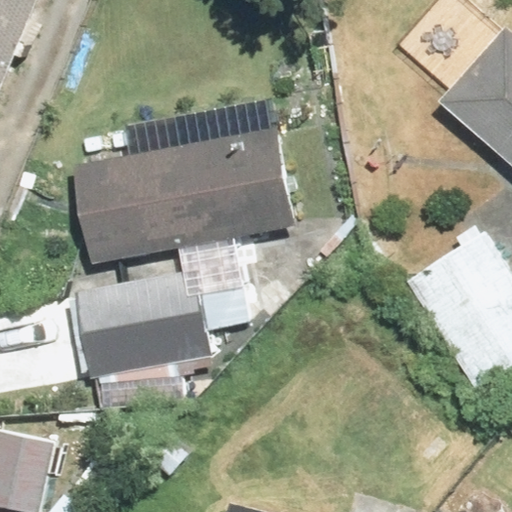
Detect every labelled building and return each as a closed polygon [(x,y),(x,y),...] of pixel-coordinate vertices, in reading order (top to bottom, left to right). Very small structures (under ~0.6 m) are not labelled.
[(0,0),(0,119),(46,0),(0,0)] [(511,14),(510,13),(432,101),(511,171),(511,14)] [(258,132),(66,169),(85,264),(276,227),(258,132)] [(511,382),(511,233),(508,226),(441,266),(511,383),(511,382)] [(225,247),(69,277),(88,375),(244,344),(225,247)] [(0,429),(0,511),(43,511),(52,435),(0,429)]
